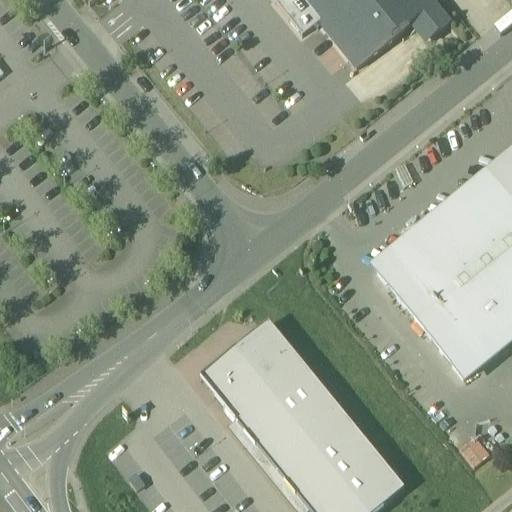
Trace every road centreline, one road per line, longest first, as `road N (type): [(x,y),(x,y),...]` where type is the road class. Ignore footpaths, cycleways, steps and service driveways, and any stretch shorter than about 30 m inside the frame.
road 1 (unknown): [(456,389),(359,251),(511,111)]
road 2 (residential): [(251,252),(511,42)]
road 3 (residential): [(0,455),(251,252)]
road 4 (residential): [(251,252),(50,0)]
